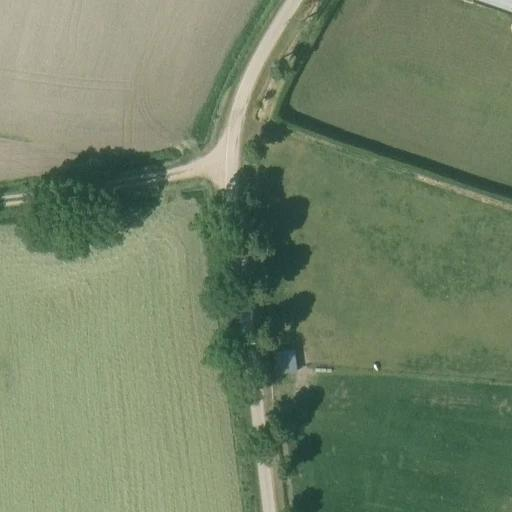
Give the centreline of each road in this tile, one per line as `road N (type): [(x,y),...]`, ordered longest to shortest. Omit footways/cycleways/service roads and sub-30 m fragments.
road 1 (unclassified): [(266,511),(228,166),(233,118),(296,0)]
road 2 (track): [(0,199),(228,166)]
